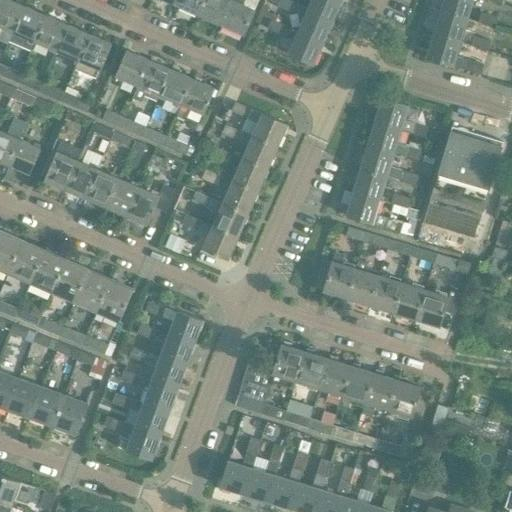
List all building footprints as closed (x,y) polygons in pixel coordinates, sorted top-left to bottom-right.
[(12,32),(23,7),(7,0),(0,0),(0,27),(3,29),(0,36),(0,40),(7,43),(11,32),(12,32)] [(197,16),(204,0),(177,0),(175,6),(197,16)] [(204,0),(197,16),(220,26),(230,0),(204,0)] [(230,0),(220,26),(243,36),(255,10),(242,5),(244,0),(230,0)] [(332,20),(308,9),(286,0),(279,0),(277,7),(293,13),(293,14),(304,18),(298,32),(323,43),(332,20)] [(311,0),(308,9),(332,20),(341,0),(311,0)] [(472,0),(443,0),(440,12),(467,20),(467,19),(472,0)] [(23,7),(12,32),(34,42),(45,16),(23,7)] [(467,20),(440,12),(433,35),(459,43),(467,20)] [(498,18),(482,13),(479,23),(494,28),(498,18)] [(45,16),(34,42),(55,51),(66,25),(45,16)] [(283,36),(287,27),(271,20),(267,30),(283,36)] [(66,25),(55,51),(77,61),(74,68),(89,35),(66,25)] [(323,43),(298,32),(288,55),(312,66),(323,43)] [(89,35),(74,68),(96,77),(110,45),(89,35)] [(459,43),(433,35),(426,59),(452,67),(452,66),(480,75),(483,65),(455,56),(459,43)] [(487,52),(487,51),(490,42),(476,37),(473,47),(487,52)] [(137,86),(148,61),(126,51),(115,77),(137,86)] [(148,61),(137,86),(132,98),(141,102),(144,96),(156,101),(158,95),(169,70),(148,61)] [(0,64),(0,75),(16,83),(20,73),(0,64)] [(181,105),(192,79),(169,70),(158,95),(181,105)] [(20,73),(16,83),(37,92),(42,82),(20,73)] [(192,79),(181,105),(176,116),(185,120),(190,109),(202,114),(213,89),(192,79)] [(0,93),(9,98),(14,88),(0,82),(0,93)] [(42,82),(37,92),(60,102),(64,92),(42,82)] [(66,87),(64,92),(78,98),(80,93),(66,87)] [(31,107),(35,98),(14,88),(9,98),(31,107)] [(64,92),(60,102),(87,114),(92,104),(78,98),(64,92)] [(35,98),(31,107),(48,114),(52,105),(35,98)] [(374,122),(429,139),(431,129),(403,121),(408,106),(382,98),(374,122)] [(252,137),(276,148),(287,124),(235,102),(231,112),(258,123),(252,136),(225,125),(252,137)] [(68,110),(64,117),(72,121),(75,114),(68,110)] [(119,127),(123,118),(106,110),(102,120),(119,127)] [(0,131),(0,162),(6,166),(25,122),(14,118),(7,135),(0,131)] [(123,118),(119,127),(141,136),(145,127),(123,118)] [(25,122),(6,166),(28,175),(40,149),(19,140),(26,123),(25,122)] [(429,139),(374,122),(367,145),(393,153),(400,131),(428,139),(429,139)] [(109,141),(113,131),(93,123),(89,132),(109,141)] [(242,159),(267,170),(276,148),(252,137),(225,125),(221,134),(248,146),(242,159)] [(474,238),(503,142),(452,126),(422,223),(474,239),(474,238)] [(145,127),(141,136),(163,146),(167,137),(145,127)] [(113,131),(109,141),(127,149),(131,139),(113,131)] [(167,137),(163,146),(186,156),(190,146),(167,137)] [(64,190),(76,162),(67,158),(72,146),(61,141),(56,153),(44,182),(64,190)] [(393,153),(367,145),(360,169),(386,177),(393,153)] [(152,159),(156,150),(147,146),(143,155),(152,159)] [(231,153),(215,147),(211,157),(227,163),(231,153)] [(422,162),(425,153),(408,148),(405,157),(422,162)] [(232,182),(257,193),(267,170),(242,159),(232,182)] [(76,162),(64,190),(84,199),(97,170),(76,162)] [(221,176),(205,169),(201,179),(217,185),(221,176)] [(386,177),(360,169),(353,192),(379,200),(386,177)] [(97,170),(84,199),(105,208),(117,179),(97,170)] [(414,186),(417,176),(401,171),(398,181),(414,186)] [(117,179),(105,208),(125,216),(137,188),(117,179)] [(509,200),(511,189),(511,182),(506,181),(504,187),(506,188),(503,199),(509,200)] [(257,193),(232,182),(222,204),(247,215),(257,193)] [(137,188),(125,216),(147,226),(155,207),(166,211),(175,190),(163,185),(158,197),(137,188)] [(379,200),(353,192),(345,216),(400,232),(403,223),(375,214),(379,200)] [(213,227),(237,238),(247,215),(222,204),(195,193),(192,201),(207,208),(207,206),(219,212),(213,227)] [(407,210),(410,199),(394,194),(390,205),(407,210)] [(186,214),(182,224),(198,231),(202,221),(186,214)] [(237,238),(213,227),(202,250),(227,261),(237,238)] [(363,243),(366,233),(348,227),(345,237),(363,243)] [(0,270),(7,274),(21,242),(0,232),(0,270)] [(366,233),(363,243),(386,250),(389,240),(366,233)] [(389,240),(386,250),(409,257),(412,247),(389,240)] [(21,242),(7,274),(29,284),(43,252),(21,242)] [(412,247),(409,257),(432,264),(435,254),(412,247)] [(491,256),(504,260),(507,251),(494,247),(491,256)] [(43,252),(29,284),(51,293),(65,261),(43,252)] [(332,295),(346,300),(355,270),(341,265),(344,257),(335,254),(333,263),(322,259),(313,287),(323,291),(322,292),(324,293),(323,296),(324,296),(331,298),(332,295)] [(435,254),(432,264),(456,271),(459,261),(435,254)] [(504,260),(491,256),(491,257),(493,258),(487,278),(498,282),(504,260)] [(73,303),(87,271),(65,261),(51,293),(73,303)] [(369,305),(378,277),(364,273),(367,264),(358,261),(355,270),(346,300),(347,300),(347,303),(348,302),(353,305),(355,302),(369,307),(369,305)] [(87,271),(73,303),(96,313),(110,281),(87,271)] [(378,277),(369,305),(371,306),(369,310),(370,310),(371,309),(376,312),(378,308),(392,312),(401,284),(378,277)] [(110,281),(96,313),(118,322),(132,290),(110,281)] [(392,312),(391,313),(393,314),(392,317),(394,317),(394,316),(399,320),(401,316),(414,320),(423,291),(401,284),(392,312)] [(423,291),(414,320),(416,321),(415,324),(416,324),(416,323),(422,326),(424,323),(439,328),(443,312),(454,315),(460,295),(450,292),(448,298),(423,291)] [(0,313),(14,319),(18,310),(0,302),(0,313)] [(160,318),(163,308),(148,302),(144,312),(160,318)] [(36,328),(40,318),(21,311),(17,320),(36,328)] [(169,333),(194,342),(201,321),(176,312),(169,333)] [(58,337),(62,328),(43,320),(39,329),(58,337)] [(25,339),(28,330),(13,324),(10,333),(25,339)] [(152,340),(155,331),(139,325),(136,335),(152,340)] [(81,346),(85,337),(66,329),(62,338),(81,346)] [(47,348),(50,339),(35,333),(32,342),(47,348)] [(194,342),(169,333),(162,352),(187,362),(194,342)] [(102,355),(106,346),(88,338),(84,347),(102,355)] [(70,357),(73,349),(58,342),(54,351),(70,357)] [(469,358),(473,345),(466,344),(463,357),(469,358)] [(271,375),(295,383),(304,353),(280,346),(274,367),(271,375)] [(187,362),(162,352),(159,358),(131,348),(127,358),(156,368),(154,372),(179,381),(187,362)] [(95,358),(80,351),(76,360),(92,366),(95,358)] [(318,390),(327,360),(304,353),(295,383),(318,390)] [(274,367),(256,361),(249,359),(245,370),(271,378),(271,375),(274,367)] [(341,397),(350,367),(327,360),(318,390),(341,397)] [(362,411),(373,375),(350,367),(341,397),(364,404),(362,411)] [(241,383),(267,391),(271,378),(245,370),(241,383)] [(135,387),(138,378),(123,372),(119,381),(135,387)] [(179,381),(154,372),(147,392),(172,401),(179,381)] [(0,373),(0,408),(6,411),(17,380),(0,373)] [(387,411),(396,382),(373,375),(362,411),(373,415),(375,407),(387,411)] [(17,380),(6,411),(28,419),(39,388),(17,380)] [(396,382),(387,411),(411,418),(420,389),(396,382)] [(238,395),(263,403),(267,391),(241,383),(238,395)] [(39,388),(28,419),(51,427),(62,396),(39,388)] [(172,401),(147,392),(140,411),(165,421),(172,401)] [(126,410),(130,400),(114,394),(110,404),(126,410)] [(259,414),(262,404),(263,403),(238,395),(235,406),(259,414)] [(62,396),(51,427),(74,435),(85,405),(62,396)] [(262,404),(259,414),(283,421),(286,411),(262,404)] [(437,405),(431,425),(441,429),(448,408),(437,405)] [(511,423),(511,411),(494,405),(490,416),(511,423)] [(165,421),(140,411),(133,431),(158,440),(165,421)] [(286,411),(283,421),(306,428),(309,418),(286,411)] [(119,433),(122,423),(106,418),(102,428),(119,433)] [(309,418),(306,428),(329,435),(332,426),(309,418)] [(455,422),(451,433),(466,438),(469,427),(455,422)] [(332,426),(329,435),(352,442),(355,433),(332,426)] [(158,440),(133,431),(125,452),(150,461),(158,440)] [(355,433),(352,442),(375,449),(378,440),(355,433)] [(378,440),(375,449),(409,460),(416,437),(405,433),(401,447),(378,440)] [(241,493),(258,440),(251,438),(242,465),(225,459),(217,486),(241,493)] [(265,500),(281,447),(274,445),(266,472),(252,468),(260,440),(258,440),(241,493),(265,500)] [(288,507),(304,454),(297,452),(289,479),(276,475),(284,448),(281,447),(265,500),(288,507)] [(427,447),(424,458),(437,462),(440,451),(427,447)] [(303,511),(312,511),(328,461),(321,459),(312,486),(299,482),(307,455),(304,454),(288,507),(303,511)] [(338,511),(351,469),(344,466),(336,493),(322,489),(331,462),(328,461),(312,511),(338,511)] [(363,511),(375,476),(367,473),(359,500),(346,496),(354,469),(351,469),(338,511),(363,511)] [(436,490),(440,478),(427,474),(423,486),(436,490)] [(0,502),(11,506),(19,483),(0,475),(0,502)] [(375,476),(363,511),(390,511),(391,510),(399,483),(389,480),(381,507),(369,503),(377,477),(375,476)] [(36,511),(49,511),(56,495),(44,491),(36,511)] [(8,511),(11,506),(0,502),(0,511),(8,511)]
